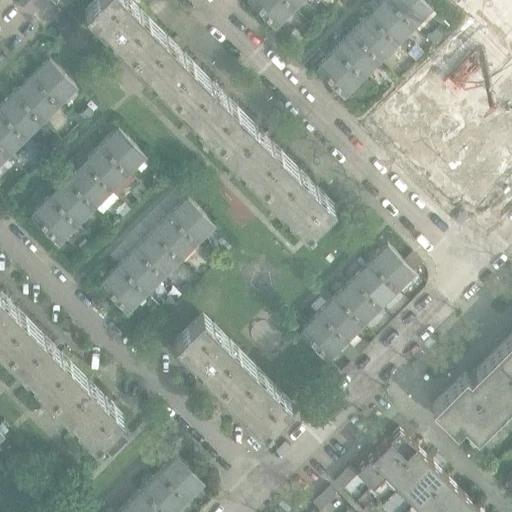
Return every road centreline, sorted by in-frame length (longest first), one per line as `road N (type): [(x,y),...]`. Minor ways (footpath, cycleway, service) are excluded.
road 1 (residential): [(467,275),(195,0)]
road 2 (residential): [(259,481),(0,225)]
road 3 (residential): [(259,481),(467,275)]
